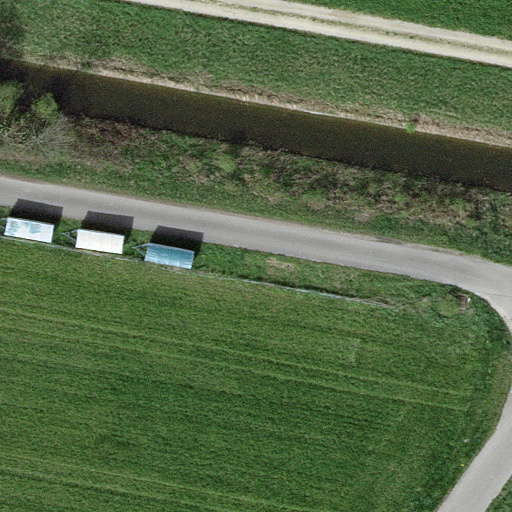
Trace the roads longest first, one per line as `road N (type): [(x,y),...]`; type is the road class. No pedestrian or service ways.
road 1 (track): [(511,297),(0,204)]
road 2 (track): [(141,0),(511,65)]
